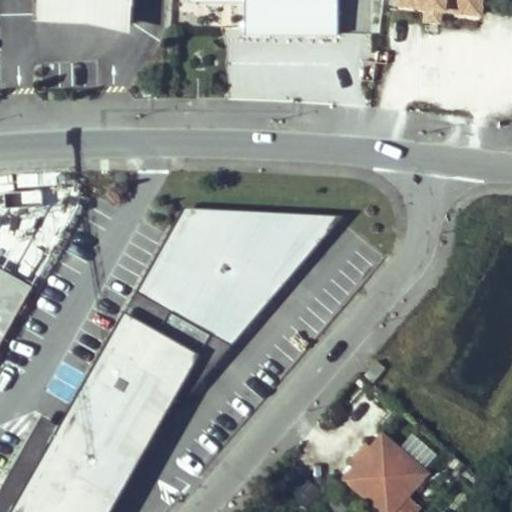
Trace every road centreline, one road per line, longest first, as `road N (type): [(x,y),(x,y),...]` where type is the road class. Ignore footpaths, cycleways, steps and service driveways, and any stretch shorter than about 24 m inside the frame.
road 1 (unclassified): [(0,149),(184,141),(439,158)]
road 2 (unclassified): [(196,511),(428,240),(439,158)]
